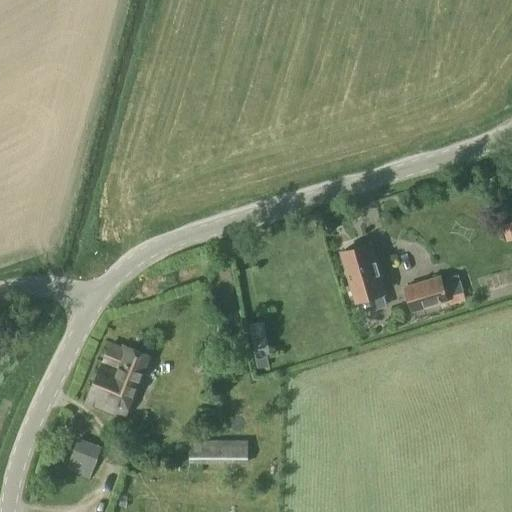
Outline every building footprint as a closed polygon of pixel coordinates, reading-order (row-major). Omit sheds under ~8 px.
[(345,252),(342,253),(357,305),(384,297),(378,278),(381,277),(376,260),(374,261),(369,245),(356,249),(353,247),(347,248),(345,252)] [(440,281),(446,302),(447,305),(464,301),(457,276),(440,281)] [(446,302),(440,281),(439,278),(404,288),(411,312),(446,302)] [(249,325),(254,356),(269,354),(263,323),(249,325)] [(86,402),(124,417),(148,356),(127,347),(125,351),(108,344),(86,402)] [(66,471),(89,480),(102,448),(79,438),(66,471)] [(190,443),(191,463),(245,462),(245,442),(190,443)]
